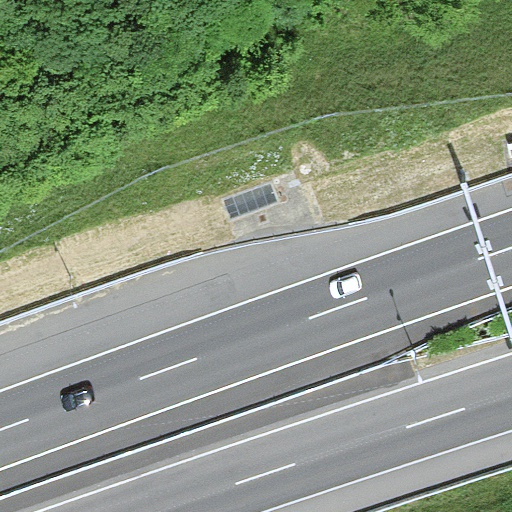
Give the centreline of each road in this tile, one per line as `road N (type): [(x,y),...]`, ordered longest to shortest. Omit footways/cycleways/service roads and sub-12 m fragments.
road 1 (motorway): [(511,248),(0,429)]
road 2 (motorway): [(155,511),(511,394)]
